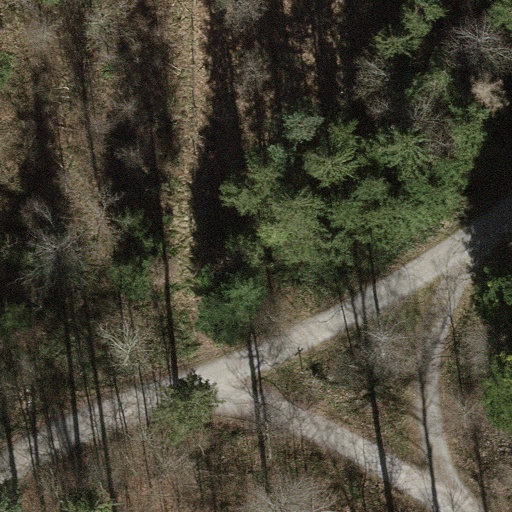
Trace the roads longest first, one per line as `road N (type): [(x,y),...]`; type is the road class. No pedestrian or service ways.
road 1 (track): [(0,475),(106,414),(391,293),(511,211)]
road 2 (track): [(450,507),(423,400),(451,288),(496,224)]
road 3 (track): [(210,374),(457,511)]
